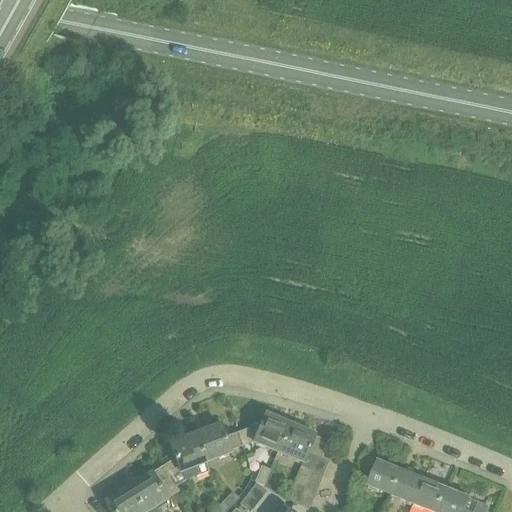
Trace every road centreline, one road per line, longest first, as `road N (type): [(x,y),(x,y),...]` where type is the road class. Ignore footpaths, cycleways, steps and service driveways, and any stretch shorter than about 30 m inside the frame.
road 1 (primary): [(0,9),(511,111)]
road 2 (residential): [(370,414),(268,382),(203,382),(60,501)]
road 3 (residential): [(511,471),(370,414)]
